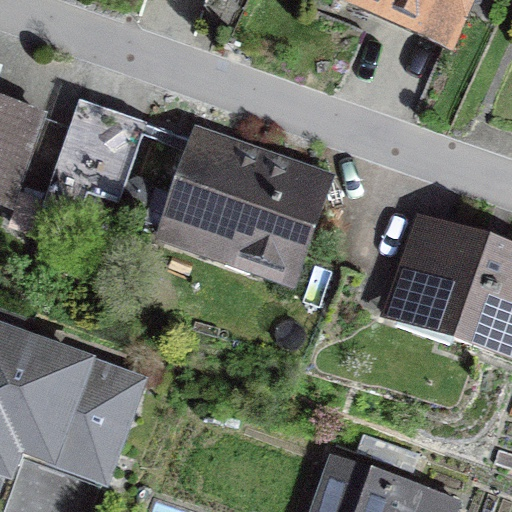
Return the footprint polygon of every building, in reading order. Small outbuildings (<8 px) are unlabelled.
[(353,0),(475,54),(498,0),(353,0)] [(0,204),(11,208),(43,109),(0,95),(0,204)] [(73,107),(38,209),(91,227),(98,205),(120,212),(148,133),(73,107)] [(328,295),(366,184),(232,139),(194,250),(328,295)] [(511,252),(428,222),(392,321),(511,364),(511,252)] [(143,498),(178,389),(52,349),(57,332),(0,313),(0,480),(46,495),(54,470),(143,498)] [(463,511),(467,503),(342,459),(322,511),(463,511)]
